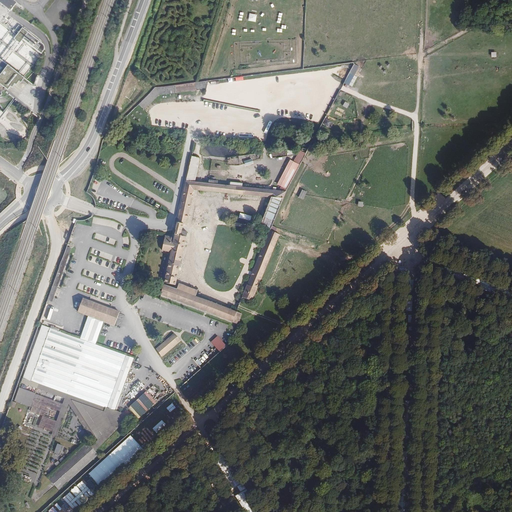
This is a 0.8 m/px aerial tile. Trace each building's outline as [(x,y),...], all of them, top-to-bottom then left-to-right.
[(15,5),(7,0),(0,0),(0,2),(10,11),(15,5)] [(257,22),(257,14),(249,14),(249,21),(257,22)] [(28,33),(23,29),(14,39),(20,44),(23,40),(28,33)] [(28,33),(23,40),(41,53),(44,50),(44,49),(45,49),(45,48),(45,47),(44,46),(44,45),(43,45),(28,33)] [(0,83),(8,90),(11,87),(12,88),(15,84),(16,85),(19,82),(21,84),(25,79),(0,59),(0,83)] [(355,64),(345,83),(352,87),(363,68),(355,64)] [(154,88),(125,118),(119,124),(121,126),(122,125),(127,121),(130,124),(137,117),(151,103),(158,95),(205,89),(207,81),(154,88)] [(306,154),(299,151),(297,155),(295,158),(293,162),(300,166),(302,163),(303,160),(306,154)] [(293,162),(290,160),(277,185),(287,190),(300,166),(293,162)] [(187,224),(194,190),(195,182),(187,181),(185,187),(178,223),(187,224)] [(271,230),(287,192),(278,190),(264,189),(243,187),(230,186),(218,185),(209,183),(200,183),(198,191),(271,198),(260,225),(271,230)] [(299,197),(304,200),(308,192),(303,189),(299,197)] [(187,232),(185,231),(176,230),(174,238),(166,236),(163,251),(171,252),(165,283),(176,285),(187,232)] [(269,236),(241,303),(252,307),(279,240),(269,236)] [(71,249),(66,248),(47,301),(52,302),(71,249)] [(243,314),(237,312),(196,296),(198,291),(180,284),(177,290),(165,285),(161,295),(238,324),(243,314)] [(96,345),(104,322),(114,325),(119,312),(83,299),(78,312),(89,316),(81,340),(43,326),(23,379),(116,412),(135,358),(96,345)] [(180,340),(174,333),(156,350),(162,357),(180,340)] [(218,335),(211,342),(220,352),(227,345),(218,335)] [(150,379),(146,385),(152,388),(156,383),(150,379)] [(98,454),(88,443),(49,478),(58,489),(98,454)] [(58,443),(54,452),(60,454),(63,445),(58,443)]
